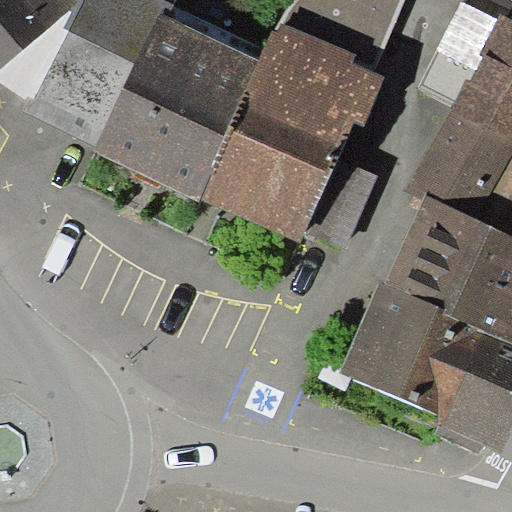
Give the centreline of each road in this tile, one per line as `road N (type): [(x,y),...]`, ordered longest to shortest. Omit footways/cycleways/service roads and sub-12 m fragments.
road 1 (residential): [(94,447),(186,446),(475,511)]
road 2 (tertiary): [(94,447),(93,418),(80,392),(40,357),(0,338)]
